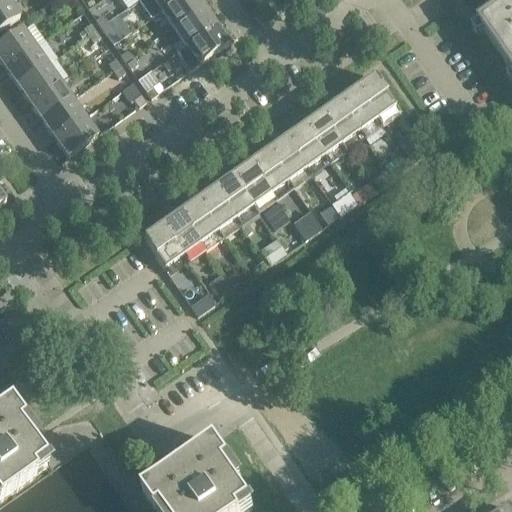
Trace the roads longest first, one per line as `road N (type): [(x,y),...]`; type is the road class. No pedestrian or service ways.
road 1 (residential): [(314,511),(238,398),(157,444),(62,317)]
road 2 (residential): [(60,217),(274,61)]
